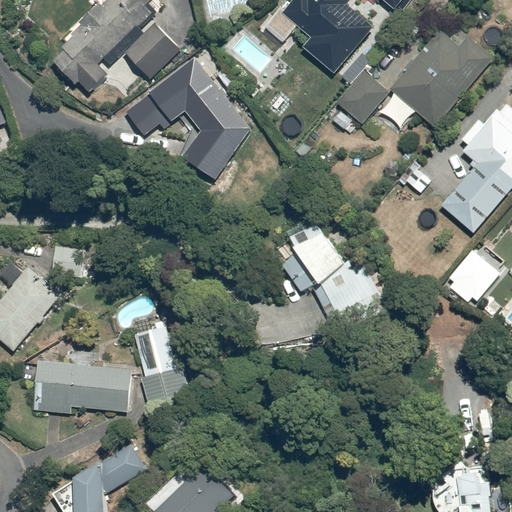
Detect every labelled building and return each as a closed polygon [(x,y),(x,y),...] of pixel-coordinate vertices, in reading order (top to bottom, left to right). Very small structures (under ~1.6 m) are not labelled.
[(69,48),(57,58),(79,83),(83,79),(94,91),(112,75),(103,65),(107,61),(111,66),(127,51),(152,79),(188,47),(147,1),(148,0),(106,0),(83,21),(85,23),(64,42),(69,48)] [(293,0),(288,8),(284,5),(268,26),(293,46),(298,41),(294,37),(304,25),(316,35),(306,48),(336,73),(377,23),(352,3),(353,0),(293,0)] [(370,70),(342,102),(367,125),(380,111),(402,132),(420,112),(437,129),(503,60),(473,31),(462,43),(446,28),(390,87),(370,70)] [(198,61),(128,115),(146,139),(162,127),(166,133),(190,115),(204,134),(186,161),(218,183),(253,132),(198,61)] [(260,100),(273,112),(267,119),(298,153),(309,140),(302,137),(323,112),(281,76),(260,100)] [(0,144),(1,144),(0,142),(0,127),(11,124),(0,88),(0,144)] [(511,102),(511,103),(504,111),(499,106),(486,122),(483,119),(466,139),(473,146),(467,152),(476,160),(473,164),(477,167),(447,202),(478,229),(511,189),(511,102)] [(411,156),(394,174),(405,185),(409,181),(423,194),(436,180),(411,156)] [(329,206),(291,229),(302,247),(285,257),(306,291),(314,286),(345,335),(391,306),(329,206)] [(474,249),(451,278),(455,281),(451,286),(471,302),(475,297),(479,300),(502,272),(474,249)] [(75,252),(58,250),(56,273),(73,274),(75,252)] [(67,291),(32,264),(0,304),(0,335),(19,350),(41,322),(44,324),(49,318),(47,316),(67,291)] [(161,330),(139,335),(148,376),(146,377),(154,412),(178,406),(161,330)] [(135,364),(41,358),(38,410),(75,413),(76,406),(131,410),(135,364)] [(83,478),(56,494),(67,511),(110,511),(111,493),(136,478),(133,473),(148,464),(136,442),(81,474),(83,478)] [(153,500),(165,511),(216,511),(240,489),(202,451),(197,456),(153,500)] [(443,493),(439,494),(439,495),(439,496),(439,497),(439,498),(439,499),(439,500),(439,501),(440,501),(440,502),(440,503),(440,504),(441,504),(441,505),(442,506),(442,507),(443,508),(443,509),(444,509),(444,510),(445,510),(445,511),(446,511),(447,511),(446,511),(496,511),(493,482),(485,482),(483,460),(440,464),(443,493)]
